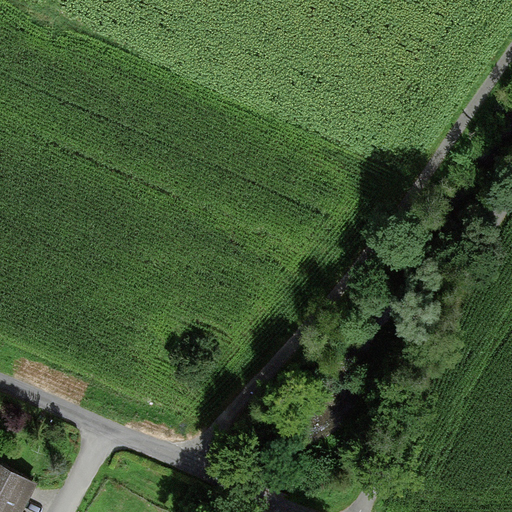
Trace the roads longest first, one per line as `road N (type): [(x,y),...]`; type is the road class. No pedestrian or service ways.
road 1 (track): [(511,51),(387,231),(138,435)]
road 2 (track): [(511,206),(442,326),(360,511)]
road 3 (residential): [(229,481),(0,367)]
